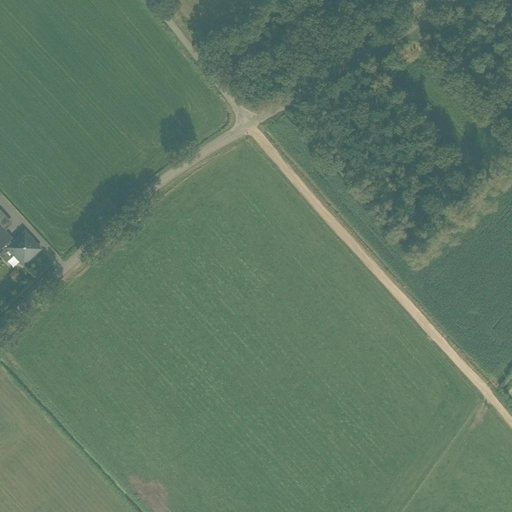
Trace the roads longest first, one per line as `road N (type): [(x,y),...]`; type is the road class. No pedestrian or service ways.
road 1 (track): [(248,126),(511,422)]
road 2 (unclassified): [(0,330),(181,165),(248,126)]
road 3 (unclassified): [(248,126),(451,0)]
road 4 (unclassified): [(248,126),(155,0)]
